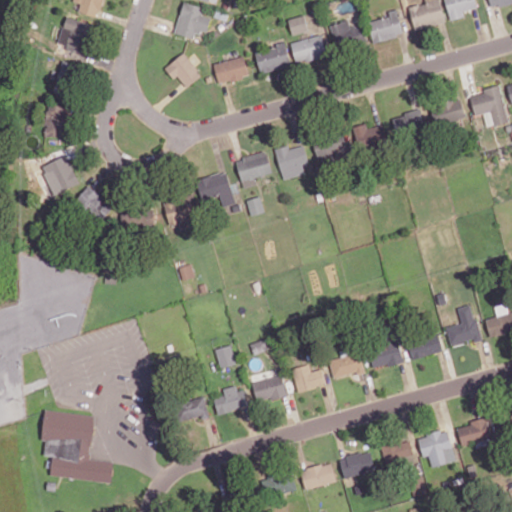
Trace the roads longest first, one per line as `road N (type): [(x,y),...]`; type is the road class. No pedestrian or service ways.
road 1 (residential): [(125,74),(155,118),(197,133),(511,44)]
road 2 (residential): [(153,508),(167,480),(199,461),(511,372)]
